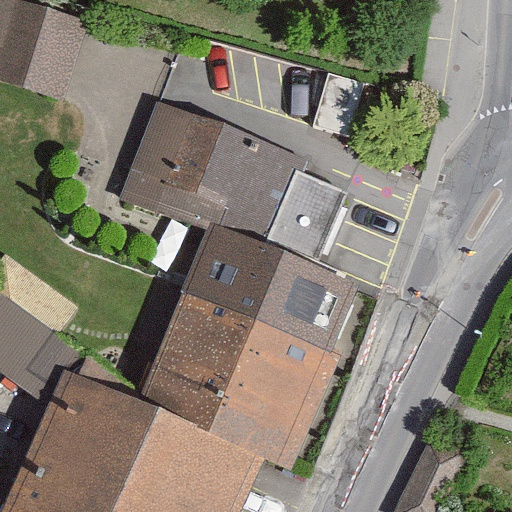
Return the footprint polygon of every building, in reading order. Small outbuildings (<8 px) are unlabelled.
[(0,71),(71,93),(94,16),(36,0),(18,0),(0,64),(0,71)] [(223,225),(318,263),(345,193),(301,176),(307,160),(159,102),(126,187),(223,225)] [(154,389),(150,393),(271,452),(304,462),(378,286),(318,263),(223,225),(154,389)] [(15,511),(243,511),(271,452),(150,393),(104,370),(108,357),(0,297),(0,364),(55,401),(15,511)] [(432,437),(396,511),(443,511),(471,455),(432,437)]
